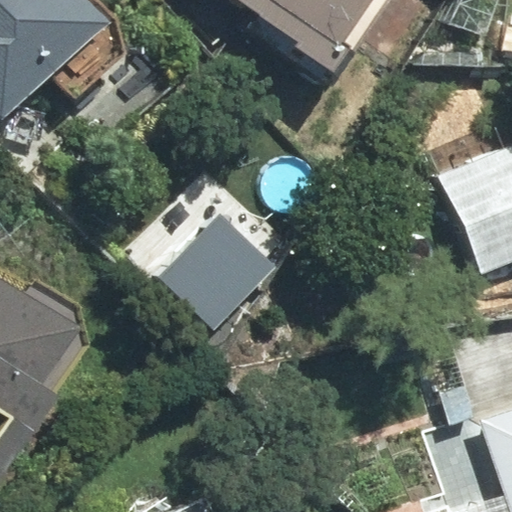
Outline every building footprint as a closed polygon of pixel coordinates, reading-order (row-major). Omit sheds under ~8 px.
[(121,7),(113,0),(0,0),(0,117),(4,122),(121,7)] [(257,0),(340,57),(379,0),(257,0)] [(511,147),(440,177),(481,275),(511,262),(511,147)] [(0,476),(1,477),(96,325),(0,264),(0,476)] [(511,320),(452,330),(511,501),(511,320)] [(152,511),(215,511),(202,487),(152,511)]
